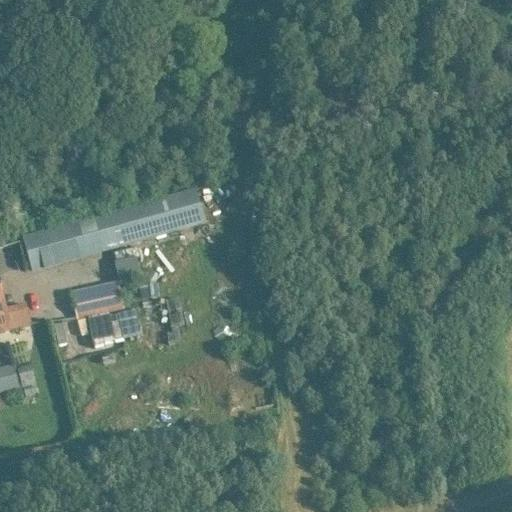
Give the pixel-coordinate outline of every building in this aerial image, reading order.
[(31,272),(204,223),(195,192),(22,241),(31,272)] [(149,264),(166,261),(164,243),(146,246),(149,264)] [(136,262),(114,266),(118,286),(140,282),(136,262)] [(118,288),(72,298),(77,323),(124,313),(118,288)] [(24,308),(6,313),(0,292),(0,334),(29,326),(24,308)] [(13,368),(0,371),(0,394),(18,390),(18,387),(14,373),(13,368)] [(102,461),(121,456),(118,441),(99,446),(102,461)]
